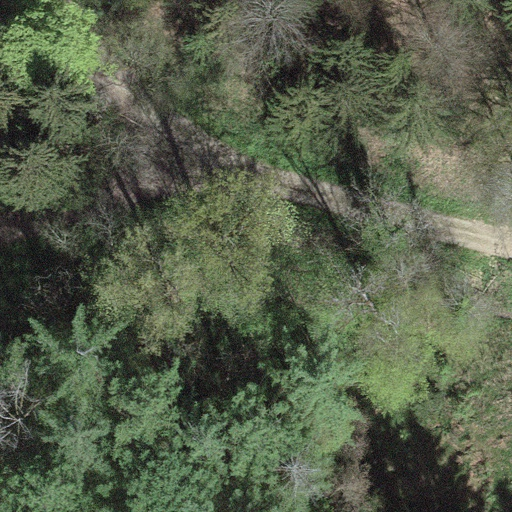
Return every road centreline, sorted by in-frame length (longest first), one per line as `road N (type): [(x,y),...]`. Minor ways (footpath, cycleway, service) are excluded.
road 1 (track): [(511,242),(326,196),(216,151)]
road 2 (track): [(216,151),(28,0)]
road 3 (track): [(216,151),(0,232)]
